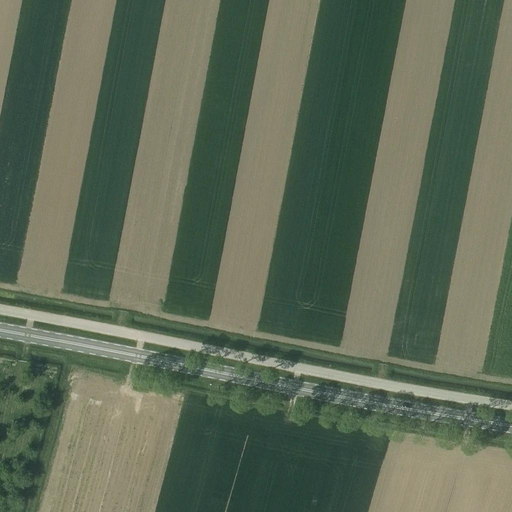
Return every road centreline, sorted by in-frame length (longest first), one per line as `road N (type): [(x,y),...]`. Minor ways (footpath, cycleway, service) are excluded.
road 1 (unclassified): [(511,404),(0,308)]
road 2 (primary): [(511,426),(0,330)]
